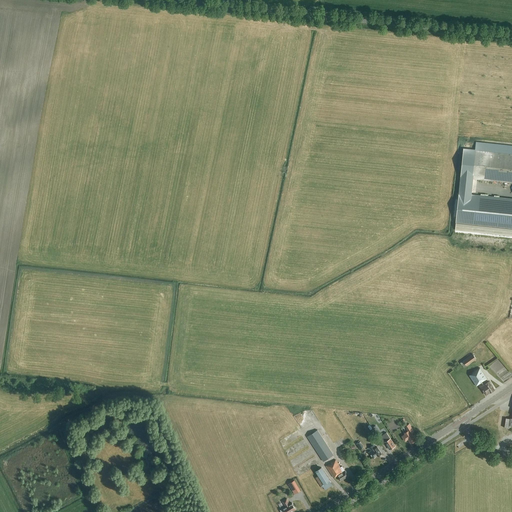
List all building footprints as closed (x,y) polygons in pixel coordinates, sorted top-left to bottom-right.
[(464,149),(456,222),(511,227),(511,198),(471,194),(473,178),(472,178),(475,150),(464,149)] [(475,150),(472,178),(473,178),(511,182),(511,153),(475,150)] [(460,363),(463,368),(476,359),(472,354),(460,363)] [(490,392),(494,389),(488,381),(486,382),(485,380),(487,378),(479,367),(468,375),(476,386),(481,382),(483,385),(480,386),(485,393),(487,394),(490,392)] [(328,415),(320,420),(334,443),(343,438),(328,415)] [(405,441),(408,439),(411,443),(416,440),(411,433),(414,431),(409,423),(405,426),(407,431),(404,433),(405,434),(402,436),(405,441)] [(317,430),(307,436),(323,461),(333,455),(317,430)] [(382,444),(385,442),(389,449),(395,446),(386,432),(381,435),(379,431),(376,433),(378,437),(382,444)] [(367,437),(370,441),(376,437),(374,432),(372,434),(371,432),(368,434),(369,436),(367,437)] [(377,456),(381,453),(377,446),(375,447),(373,444),(369,447),(371,450),(369,451),(373,458),(377,455),(377,456)] [(292,445),(285,452),(288,454),(289,453),(291,455),(296,449),(292,445)] [(340,480),(348,475),(345,470),(342,466),(340,467),(336,460),(326,466),(333,477),(337,475),(340,480)] [(332,485),(321,467),(316,471),(319,475),(315,477),(320,486),(322,485),(325,490),(332,485)] [(300,491),(294,480),(290,482),(291,483),(289,484),(290,487),(292,486),(297,493),(300,491)] [(283,507),(285,511),(290,511),(296,509),(292,502),(290,504),(287,498),(282,501),(285,506),(283,507)]
